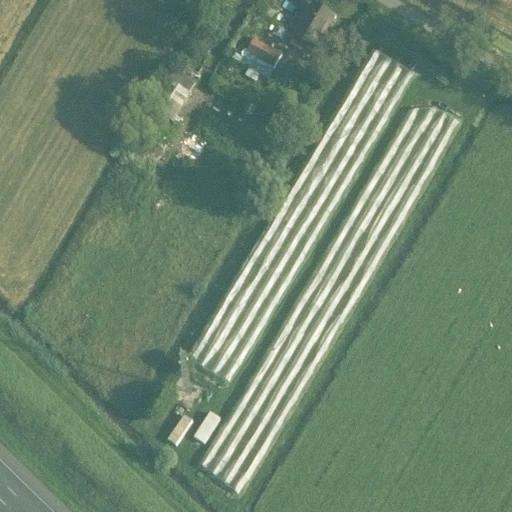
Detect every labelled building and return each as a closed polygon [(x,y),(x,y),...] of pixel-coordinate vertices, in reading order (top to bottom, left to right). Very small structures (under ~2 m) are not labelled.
[(508,31),(511,26),(511,14),(510,13),(511,10),(511,5),(507,1),(492,16),(508,31)] [(311,59),(315,52),(335,19),(313,7),(290,47),(302,53),(302,58),(308,61),(311,59)] [(255,42),(241,65),(269,82),(283,58),(255,42)] [(176,71),(169,83),(189,96),(196,84),(176,71)] [(169,83),(151,111),(174,125),(192,98),(189,96),(169,83)] [(248,107),(245,113),(252,117),(256,111),(248,107)] [(210,416),(194,440),(204,447),(220,422),(210,416)] [(177,448),(193,424),(184,418),(168,442),(177,448)]
